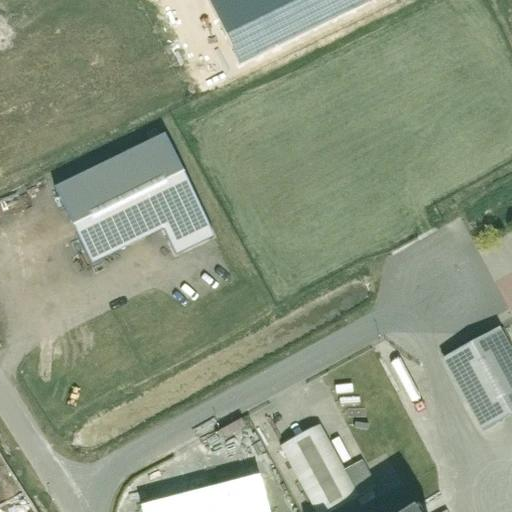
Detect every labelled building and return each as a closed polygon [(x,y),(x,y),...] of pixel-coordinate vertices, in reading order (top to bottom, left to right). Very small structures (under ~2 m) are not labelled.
[(154,132),(39,187),(77,264),(156,226),(169,254),(205,237),(154,132)] [(511,351),(503,334),(447,364),(486,437),(511,422),(511,351)] [(234,420),(212,431),(217,440),(239,430),(234,420)] [(319,428),(273,452),(303,511),(335,511),(356,501),(319,428)] [(134,510),(134,511),(268,511),(260,477),(134,510)] [(127,506),(158,499),(155,487),(124,493),(127,506)]
